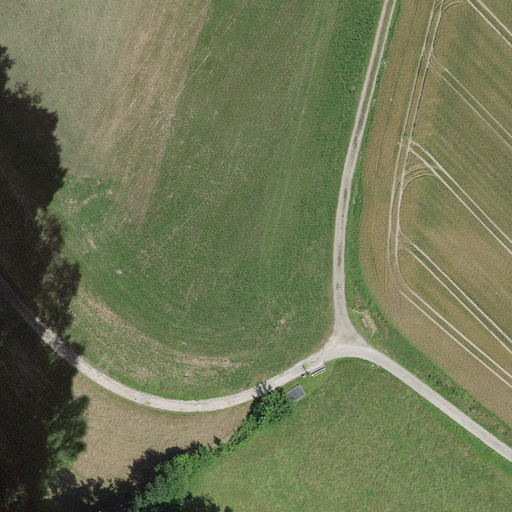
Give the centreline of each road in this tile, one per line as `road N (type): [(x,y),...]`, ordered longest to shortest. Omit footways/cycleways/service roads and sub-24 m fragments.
road 1 (track): [(0,293),(97,376),(145,400),(191,407),(231,401),(313,365),(345,340),(511,453)]
road 2 (track): [(345,340),(337,280),(342,205),(391,0)]
